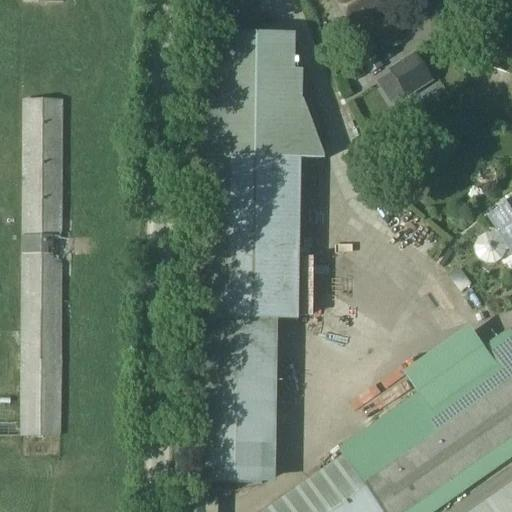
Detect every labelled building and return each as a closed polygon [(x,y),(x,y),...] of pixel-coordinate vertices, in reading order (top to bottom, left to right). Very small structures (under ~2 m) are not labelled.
[(333,0),(352,28),(387,5),(383,0),(333,0)] [(323,162),(328,159),(299,97),(299,76),(291,76),(291,36),(203,35),(201,160),(209,160),(209,171),(195,171),(191,318),(195,318),(194,485),(262,486),(263,464),(276,464),(278,324),(298,324),(300,162),(323,162)] [(511,46),(492,39),(483,68),(511,78),(511,46)] [(376,72),(382,68),(369,47),(355,55),(368,77),(376,72)] [(379,76),(365,85),(377,105),(390,95),(393,99),(417,82),(400,56),(382,68),(376,72),(379,76)] [(61,437),(63,102),(22,101),(20,437),(61,437)] [(334,198),(352,197),(349,160),(332,161),(334,198)] [(511,204),(490,219),(497,230),(491,234),(486,234),(481,236),(477,240),(475,245),(474,249),(475,254),(477,259),(481,262),(486,265),(492,265),(496,264),(500,261),(503,257),(505,252),(509,250),(511,253),(511,204)] [(341,458),(264,511),(432,511),(511,456),(511,334),(509,330),(336,451),(341,458)] [(326,340),(316,361),(354,379),(364,358),(326,340)] [(511,511),(511,486),(474,511),(511,511)]
